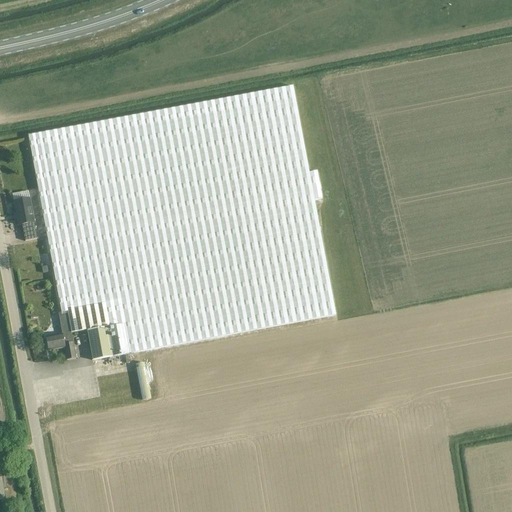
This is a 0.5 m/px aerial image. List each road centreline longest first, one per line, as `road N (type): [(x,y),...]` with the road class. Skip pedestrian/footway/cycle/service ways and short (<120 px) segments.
road 1 (track): [(0,120),(511,21)]
road 2 (unclassified): [(50,511),(0,246)]
road 3 (primary): [(0,48),(163,0)]
